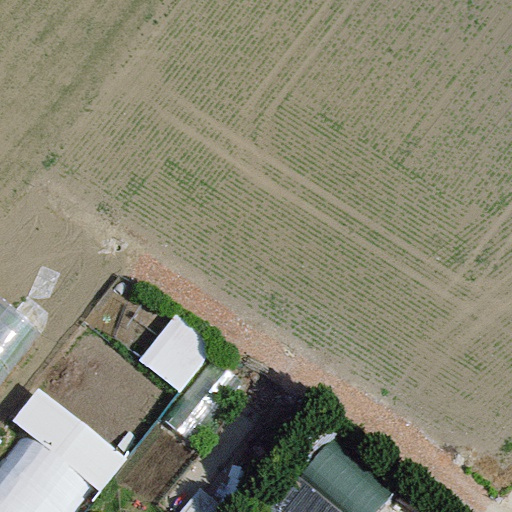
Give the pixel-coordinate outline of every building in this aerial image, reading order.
[(0,381),(46,320),(0,285),(0,381)] [(149,359),(190,389),(225,342),(184,312),(149,359)] [(57,391),(0,467),(0,511),(72,511),(98,478),(115,491),(142,454),(57,391)] [(308,486),(347,511),(383,511),(405,479),(342,437),(308,486)] [(330,511),(335,506),(307,488),(291,511),(330,511)]
